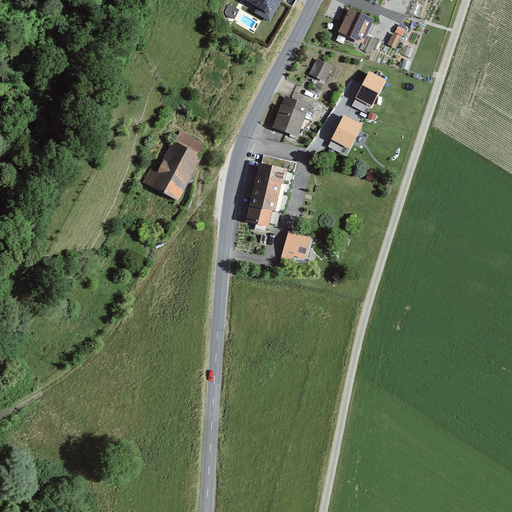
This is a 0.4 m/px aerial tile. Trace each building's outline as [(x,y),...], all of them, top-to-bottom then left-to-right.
[(281,0),(244,0),(257,7),(254,12),(269,21),(281,0)] [(376,19),(351,8),(341,31),(366,42),(376,19)] [(402,36),(394,32),(388,43),(397,47),(402,36)] [(332,65),(317,58),(310,73),(325,80),(332,65)] [(387,81),(369,72),(352,106),(365,113),(368,106),(372,109),(387,81)] [(311,104),(285,94),(273,125),(300,135),(311,104)] [(363,127),(344,117),(328,148),(341,154),(344,149),(350,152),(363,127)] [(207,142),(178,129),(160,167),(151,163),(142,181),(182,200),(204,156),(201,154),(207,142)] [(289,169),(261,162),(249,220),(270,225),(273,209),(280,211),(289,169)] [(313,239),(288,232),(280,260),(292,264),(294,257),(307,261),(313,239)]
